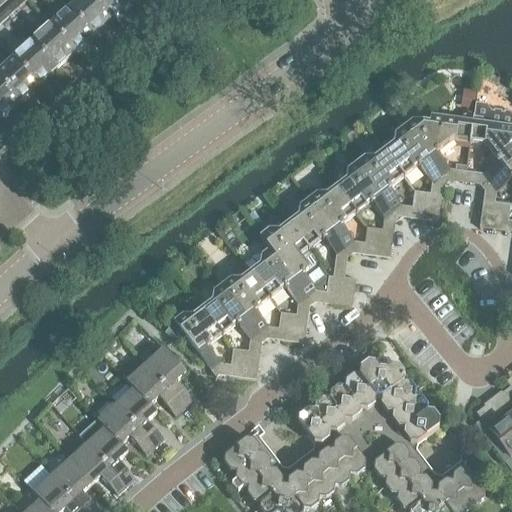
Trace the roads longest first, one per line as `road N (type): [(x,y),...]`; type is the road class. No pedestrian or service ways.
road 1 (residential): [(56,248),(363,24)]
road 2 (residential): [(133,511),(368,319),(391,288)]
road 3 (residential): [(510,299),(503,270),(460,239),(421,252),(391,288)]
road 4 (residential): [(499,364),(471,378),(391,288)]
